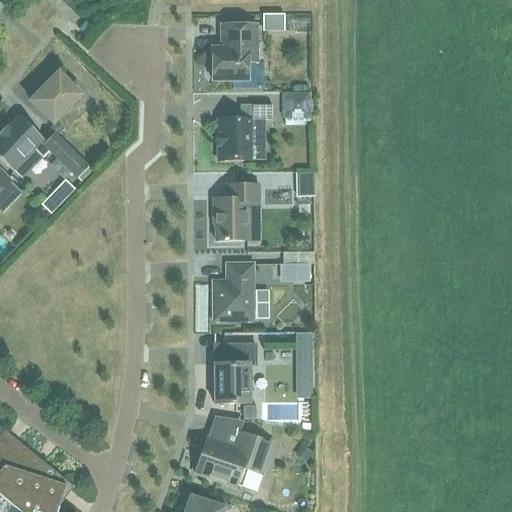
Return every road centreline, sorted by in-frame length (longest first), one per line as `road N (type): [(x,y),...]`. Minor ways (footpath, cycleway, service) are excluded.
road 1 (residential): [(112,476),(138,315),(136,173),(151,140),(153,90),(142,57)]
road 2 (residential): [(112,476),(0,386)]
